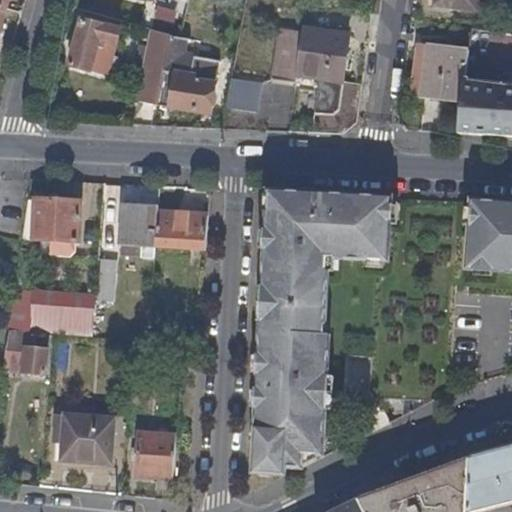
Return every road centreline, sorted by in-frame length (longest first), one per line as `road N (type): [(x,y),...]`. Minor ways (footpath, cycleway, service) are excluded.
road 1 (residential): [(240,161),(221,511)]
road 2 (residential): [(511,419),(437,437),(264,511)]
road 3 (residential): [(240,161),(9,150)]
road 4 (residential): [(372,168),(392,0)]
road 5 (residential): [(48,0),(9,150)]
road 6 (residential): [(511,179),(372,168)]
road 7 (residential): [(372,168),(240,161)]
